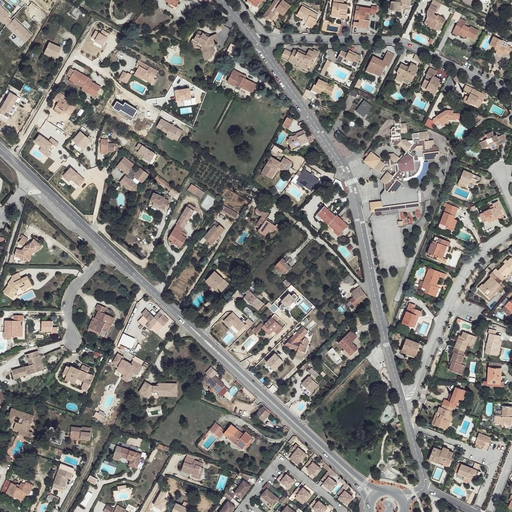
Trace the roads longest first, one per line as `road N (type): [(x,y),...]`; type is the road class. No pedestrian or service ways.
road 1 (residential): [(406,416),(344,169),(253,36)]
road 2 (primary): [(385,491),(365,483),(176,314)]
road 3 (primary): [(176,314),(360,488),(369,506)]
road 4 (residential): [(511,95),(403,40),(270,37)]
road 5 (residential): [(406,416),(470,270),(511,232)]
road 6 (track): [(104,71),(72,57),(10,158)]
road 7 (residential): [(476,511),(493,458),(409,425)]
